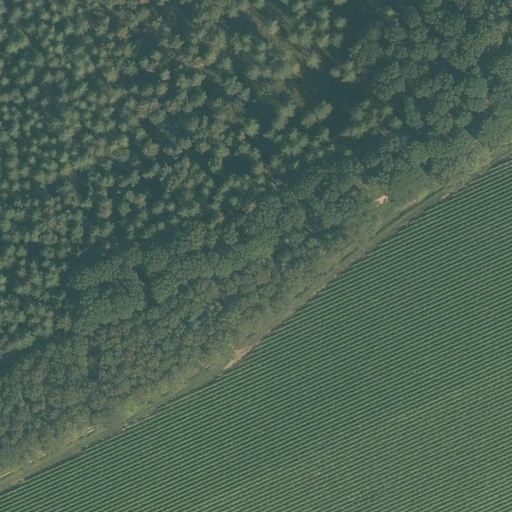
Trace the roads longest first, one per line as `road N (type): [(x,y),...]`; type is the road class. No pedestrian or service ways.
road 1 (track): [(0,474),(182,379),(420,193),(511,136)]
road 2 (track): [(0,363),(405,188),(511,119)]
